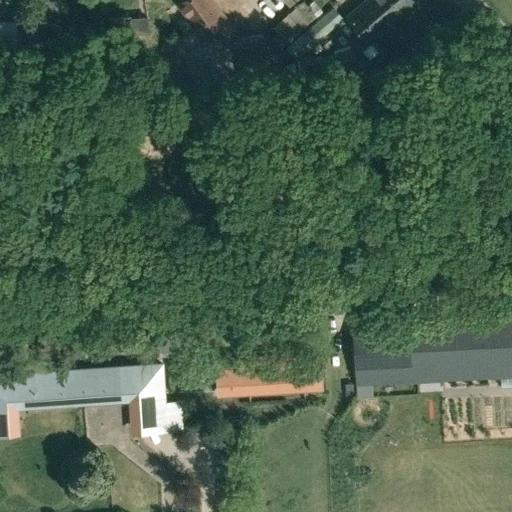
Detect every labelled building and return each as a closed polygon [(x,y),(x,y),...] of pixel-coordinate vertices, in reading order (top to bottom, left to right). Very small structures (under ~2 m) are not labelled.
[(213,33),(218,39),(219,40),(236,27),(216,0),(181,0),(176,4),(203,40),(213,33)] [(352,38),(362,50),(417,3),(415,0),(362,0),(346,14),(360,31),(352,38)] [(110,17),(111,33),(112,36),(150,33),(148,14),(110,17)] [(45,17),(21,17),(20,43),(31,43),(31,47),(40,47),(40,42),(45,42),(45,17)] [(17,23),(0,23),(0,49),(18,49),(17,23)] [(280,31),(234,38),(243,80),(287,74),(280,31)] [(354,47),(334,52),(340,70),(355,65),(371,72),(376,63),(358,55),(354,47)] [(333,55),(304,57),(305,71),(334,69),(333,55)] [(511,306),(354,315),(356,385),(511,377),(511,306)] [(269,357),(271,384),(284,384),(284,380),(303,379),(303,386),(322,385),(320,354),(269,357)] [(271,384),(269,357),(219,359),(220,387),(271,384)] [(133,431),(182,429),(180,399),(167,400),(164,359),(19,369),(19,366),(0,367),(1,371),(0,370),(0,434),(20,434),(19,407),(131,399),(133,431)] [(252,511),(266,511),(266,501),(252,501),(252,511)]
